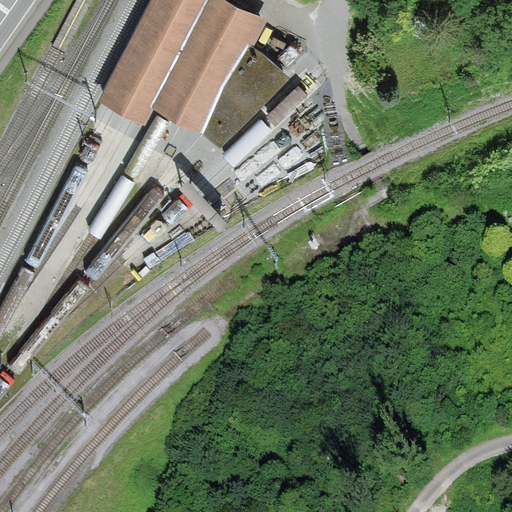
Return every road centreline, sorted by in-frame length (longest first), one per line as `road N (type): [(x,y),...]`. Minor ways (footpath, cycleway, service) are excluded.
road 1 (track): [(340,0),(335,65),(359,142)]
road 2 (track): [(511,442),(471,457),(436,483),(416,511)]
